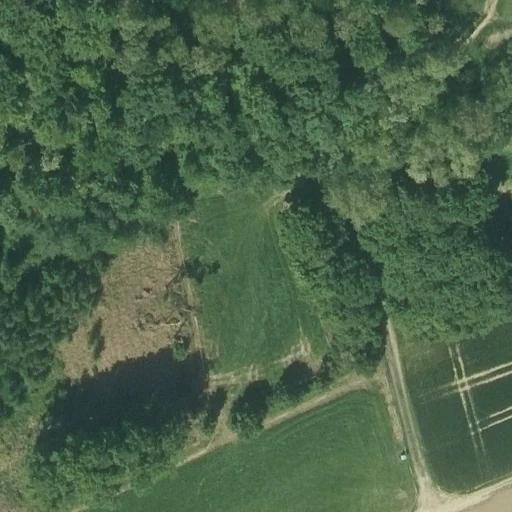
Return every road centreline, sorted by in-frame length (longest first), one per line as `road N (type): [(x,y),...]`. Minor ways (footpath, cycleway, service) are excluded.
road 1 (track): [(511,122),(408,140),(250,129),(0,129)]
road 2 (track): [(308,133),(353,224),(433,511)]
road 3 (track): [(388,137),(477,0)]
